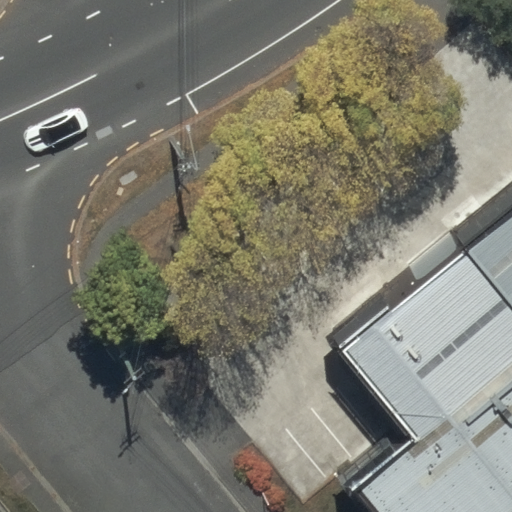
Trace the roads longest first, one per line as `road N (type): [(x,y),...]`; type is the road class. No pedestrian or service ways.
road 1 (unclassified): [(0,298),(19,336),(154,511)]
road 2 (secondary): [(0,125),(174,54)]
